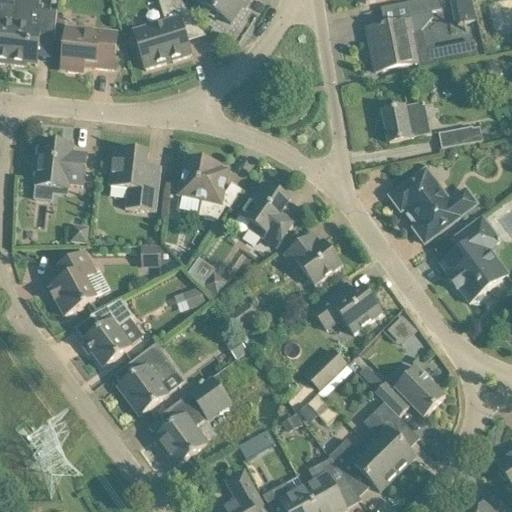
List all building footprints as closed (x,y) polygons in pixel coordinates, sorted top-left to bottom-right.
[(0,0),(0,65),(11,67),(15,27),(17,3),(0,0)] [(57,14),(38,11),(39,1),(28,0),(17,0),(17,3),(15,27),(11,67),(27,69),(27,66),(37,67),(40,40),(54,42),(57,14)] [(192,18),(180,2),(178,0),(157,0),(160,6),(166,24),(134,34),(146,72),(191,58),(180,21),(190,18),(191,19),(192,18)] [(200,0),(197,4),(205,9),(205,15),(213,20),(218,18),(231,26),(247,0),(250,1),(250,0),(200,0)] [(432,15),(441,13),(438,0),(430,0),(409,5),(382,10),(385,28),(367,32),(369,41),(369,42),(373,41),(380,73),(375,74),(375,75),(395,71),(407,69),(420,66),(421,72),(479,60),(476,44),(436,52),(435,48),(427,50),(424,36),(420,36),(414,37),(411,19),(432,15)] [(449,0),(452,10),(473,6),(471,0),(449,0)] [(114,72),(116,52),(118,35),(66,30),(61,70),(84,73),(84,67),(96,69),(95,70),(114,72)] [(504,73),(490,64),(480,79),(495,88),(504,73)] [(390,146),(411,142),(431,137),(425,106),(405,110),(404,110),(383,114),(390,146)] [(474,130),(439,136),(442,152),(483,144),(480,130),(474,131),(474,130)] [(74,148),(68,148),(40,145),(35,188),(69,192),(70,188),(83,190),(85,176),(87,156),(73,155),(74,148)] [(162,170),(147,169),(148,156),(115,153),(111,190),(128,192),(125,212),(157,215),(162,170)] [(221,205),(223,193),(227,174),(219,172),(220,168),(188,161),(184,180),(184,181),(181,193),(180,197),(203,202),(199,222),(215,225),(227,209),(221,205)] [(420,179),(427,174),(426,173),(390,199),(401,214),(406,210),(419,228),(414,232),(425,246),(461,220),(461,219),(477,207),(466,193),(450,205),(437,186),(429,192),(420,179)] [(184,181),(184,180),(171,177),(168,190),(181,193),(184,181)] [(291,204),(283,199),(266,187),(257,199),(254,197),(240,218),(239,220),(237,222),(235,227),(236,231),(242,235),(246,234),(249,231),(277,251),(298,221),(286,212),(291,204)] [(490,252),(500,244),(482,219),(450,243),(459,254),(441,267),(451,281),(449,282),(458,293),(459,292),(470,306),(475,302),(478,304),(481,303),(484,300),(483,297),(509,278),(490,252)] [(88,246),(90,230),(84,229),(83,239),(72,238),(71,244),(88,246)] [(315,289),(326,281),(343,269),(324,244),(321,247),(313,236),(284,257),(296,273),(300,270),(315,289)] [(142,249),(142,271),(160,271),(160,280),(180,269),(161,249),(142,249)] [(84,281),(97,274),(86,254),(84,255),(71,262),(54,271),(60,284),(50,290),(52,293),(50,294),(49,294),(50,296),(53,302),(54,303),(55,303),(57,302),(65,319),(83,309),(96,302),(84,281)] [(219,299),(227,287),(213,277),(205,290),(206,291),(219,299)] [(354,338),(367,329),(383,317),(364,291),(355,298),(346,287),(312,312),(324,329),(327,334),(343,323),(354,338)] [(191,312),(207,307),(201,290),(185,296),(191,312)] [(131,322),(134,319),(121,302),(108,309),(91,319),(100,332),(84,344),(104,371),(120,359),(132,350),(131,349),(118,331),(131,322)] [(238,333),(251,323),(241,309),(228,319),(238,333)] [(237,362),(248,354),(240,342),(228,350),(237,362)] [(161,387),(177,375),(156,347),(131,366),(138,375),(118,390),(140,419),(169,398),(161,387)] [(329,385),(347,367),(332,352),(323,361),(326,364),(317,373),(329,385)] [(348,369),(320,397),(325,402),(353,374),(348,369)] [(375,396),(385,406),(399,421),(412,408),(424,421),(446,400),(416,370),(392,393),(385,386),(375,396)] [(190,397),(210,424),(233,407),(213,380),(190,397)] [(407,429),(399,421),(385,406),(364,426),(378,440),(370,449),(398,477),(416,460),(396,440),(407,429)] [(299,415),(310,427),(319,418),(309,407),(299,415)] [(177,469),(194,457),(207,447),(195,431),(205,424),(195,411),(156,439),(177,469)] [(297,417),(283,425),(288,436),(303,428),(297,417)] [(268,432),(238,449),(246,464),(276,447),(268,432)] [(398,477),(370,449),(361,457),(347,442),(329,460),(331,462),(349,486),(360,474),(380,495),(398,477)] [(511,456),(497,467),(500,472),(498,474),(504,482),(507,482),(511,489),(511,456)] [(351,489),(349,486),(331,462),(309,474),(314,483),(303,489),(315,511),(346,511),(338,497),(351,489)] [(265,511),(245,474),(226,484),(236,503),(220,511),(265,511)] [(185,481),(173,485),(178,498),(193,505),(200,487),(185,481)] [(315,511),(303,489),(292,495),(287,486),(263,499),(270,511),(315,511)]
